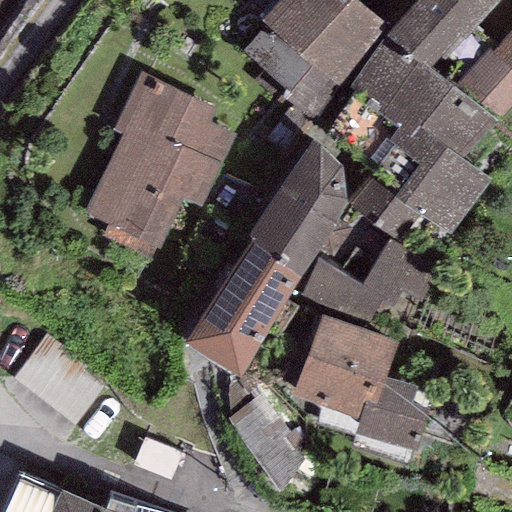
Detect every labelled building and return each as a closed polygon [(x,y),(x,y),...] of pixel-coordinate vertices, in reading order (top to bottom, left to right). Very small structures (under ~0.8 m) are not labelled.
[(266,26),(298,56),(349,0),(278,0),(260,21),(266,26)] [(386,25),(356,0),(349,0),(298,56),(309,67),(285,93),(280,98),(311,125),(386,25)] [(418,0),(387,37),(429,69),(498,0),(418,0)] [(241,51),(285,93),(309,67),(298,56),(266,26),(241,51)] [(511,31),(492,54),(511,72),(511,31)] [(387,37),(347,89),(355,94),(398,128),(385,144),(415,167),(393,196),(420,217),(447,236),(490,180),(464,160),(495,119),(452,87),(429,69),(387,37)] [(495,119),(511,102),(511,72),(492,54),(488,51),(452,87),(495,119)] [(214,111),(141,74),(111,133),(123,139),(84,214),(106,225),(101,234),(152,260),(183,200),(201,209),(238,139),(208,123),(214,111)] [(398,128),(355,94),(323,135),(372,173),(347,204),(401,242),(420,217),(393,196),(415,167),(385,144),(398,128)] [(340,167),(311,141),(246,239),(249,241),(300,278),(317,251),(331,260),(351,230),(337,220),(346,205),(340,167)] [(439,267),(388,240),(360,284),(317,260),(299,296),(368,323),(375,311),(391,309),(398,290),(421,303),(439,267)] [(249,241),(185,344),(238,378),(300,278),(249,241)] [(397,342),(320,316),(292,396),(357,421),(354,435),(415,452),(430,410),(411,402),(414,386),(385,377),(397,342)] [(259,394),(230,419),(278,496),(307,460),(259,394)] [(125,511),(31,468),(9,511),(125,511)]
